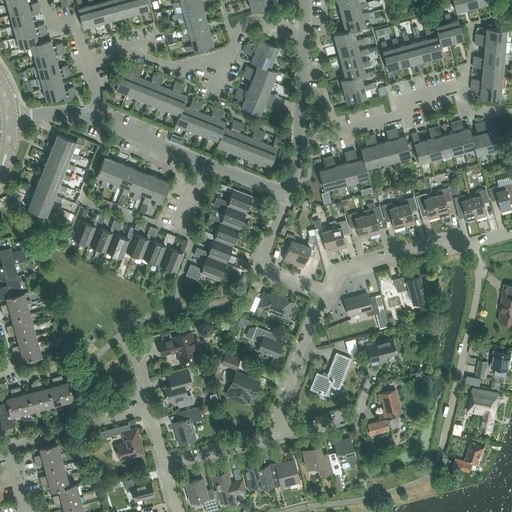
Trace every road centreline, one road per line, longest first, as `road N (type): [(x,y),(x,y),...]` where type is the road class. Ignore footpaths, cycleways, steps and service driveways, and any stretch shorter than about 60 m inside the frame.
road 1 (residential): [(286,195),(90,117)]
road 2 (residential): [(441,443),(476,296),(471,243)]
road 3 (residential): [(298,138),(404,114),(400,101),(453,86)]
road 4 (residential): [(326,294),(342,270),(441,243),(471,243)]
road 5 (residential): [(326,294),(258,267),(286,195)]
road 6 (residential): [(283,434),(278,416),(289,377),(326,294)]
road 7 (residential): [(112,53),(125,50),(171,68),(229,53),(239,31)]
road 8 (residential): [(165,466),(283,434)]
